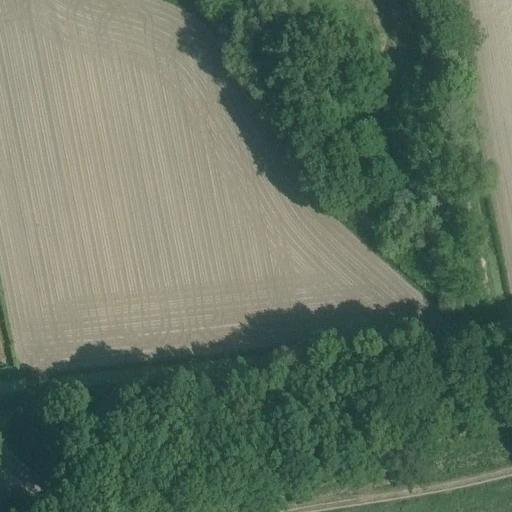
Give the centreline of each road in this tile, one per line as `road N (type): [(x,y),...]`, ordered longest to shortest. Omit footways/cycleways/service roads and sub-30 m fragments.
road 1 (track): [(0,422),(110,399),(511,346)]
road 2 (track): [(511,468),(278,511)]
